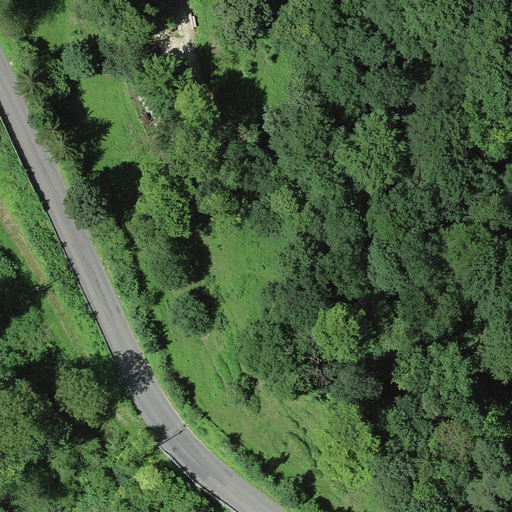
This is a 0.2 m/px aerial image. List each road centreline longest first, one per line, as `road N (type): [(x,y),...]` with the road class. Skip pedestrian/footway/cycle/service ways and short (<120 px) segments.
road 1 (track): [(511,449),(443,399),(163,28),(127,0)]
road 2 (tertiary): [(262,511),(213,477),(151,402),(0,75)]
